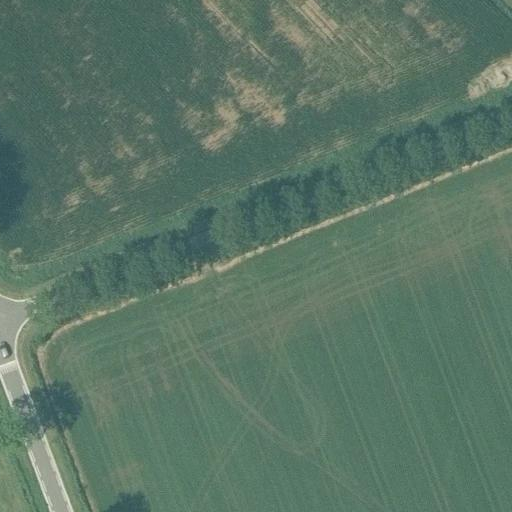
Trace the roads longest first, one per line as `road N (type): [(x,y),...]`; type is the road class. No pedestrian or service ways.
road 1 (unclassified): [(0,318),(511,120)]
road 2 (unclassified): [(66,511),(0,345)]
